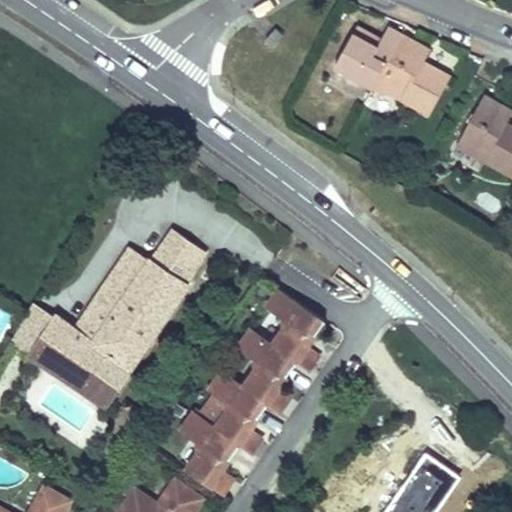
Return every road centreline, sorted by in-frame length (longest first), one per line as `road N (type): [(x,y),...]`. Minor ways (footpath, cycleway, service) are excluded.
road 1 (tertiary): [(146,82),(402,279)]
road 2 (residential): [(363,329),(238,511)]
road 3 (tertiary): [(402,279),(511,386)]
road 4 (tertiary): [(24,0),(146,82)]
road 5 (residential): [(237,0),(146,82)]
